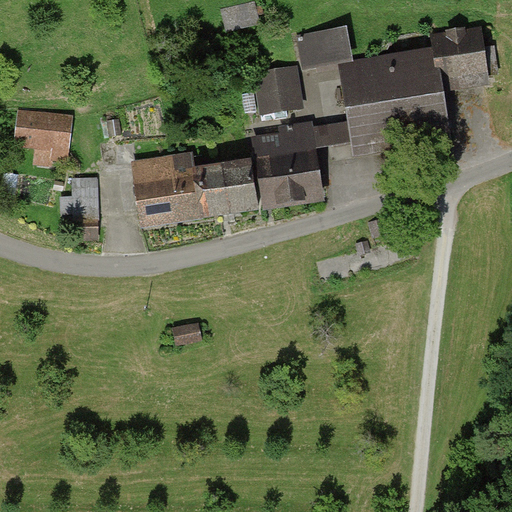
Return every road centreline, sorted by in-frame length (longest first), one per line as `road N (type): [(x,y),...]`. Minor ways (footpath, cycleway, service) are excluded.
road 1 (unclassified): [(0,248),(82,267),(152,266),(511,162)]
road 2 (track): [(415,511),(447,182)]
